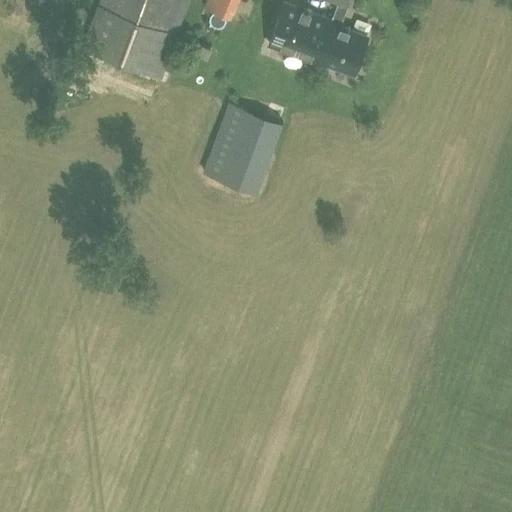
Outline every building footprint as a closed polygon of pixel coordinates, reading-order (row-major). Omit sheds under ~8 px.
[(20,14),(26,0),(14,0),(10,9),(20,14)] [(99,0),(81,48),(166,76),(171,62),(166,60),(188,0),(99,0)] [(199,16),(215,23),(219,12),(232,17),(239,0),(206,0),(204,5),(199,16)] [(368,34),(341,24),(336,22),(331,20),(284,2),(269,43),(325,64),(326,62),(354,72),(368,34)] [(203,170),(259,190),(285,121),(229,100),(203,170)]
